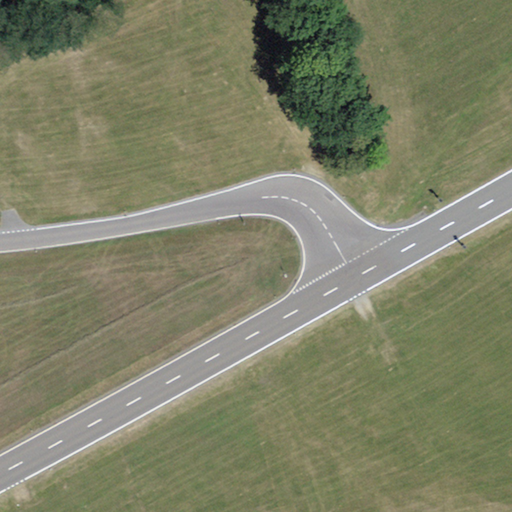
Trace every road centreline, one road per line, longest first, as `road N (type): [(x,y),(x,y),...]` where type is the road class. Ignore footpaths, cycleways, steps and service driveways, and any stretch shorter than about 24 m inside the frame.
road 1 (primary): [(0,477),(351,281)]
road 2 (tertiary): [(351,281),(317,215),(292,199),(263,197),(0,242)]
road 3 (primary): [(351,281),(511,191)]
